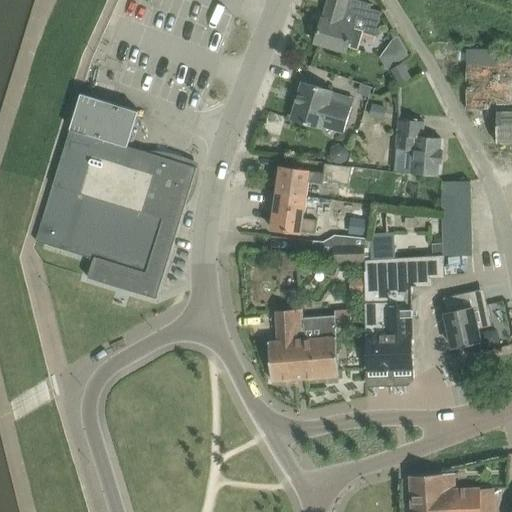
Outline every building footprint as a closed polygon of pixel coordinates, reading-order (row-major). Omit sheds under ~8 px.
[(316,42),(349,52),(351,46),(359,48),(362,37),(375,41),(384,12),(371,8),(373,4),(359,0),(328,0),(324,18),(323,18),(316,42)] [(491,49),(511,85),(511,53),(507,46),(495,53),(492,49),(491,49)] [(511,98),(511,85),(491,49),(478,57),(486,71),(472,79),(490,111),(511,98)] [(402,63),(393,68),(402,83),(411,78),(402,63)] [(293,119),(323,128),(323,126),(344,132),(352,105),(331,99),(334,91),(304,82),(293,119)] [(82,93),(37,240),(92,257),(92,256),(95,257),(89,277),(134,291),(134,290),(158,297),(195,177),(194,177),(188,165),(188,164),(176,160),(129,145),(140,110),(82,93)] [(372,115),(382,117),(385,106),(374,104),(372,115)] [(379,168),(377,179),(408,183),(408,180),(416,181),(416,173),(438,175),(440,162),(443,162),(444,152),(441,151),(442,138),(423,136),(425,121),(399,118),(396,148),(397,148),(395,170),(379,168)] [(351,176),(377,179),(379,168),(353,165),(353,166),(326,162),(324,172),(281,166),(277,192),(308,196),(310,181),(324,183),(324,180),(350,183),(351,176)] [(445,255),(473,255),(471,181),(444,181),(445,255)] [(272,228),(292,231),(303,232),(304,230),(317,232),(318,219),(305,218),(308,196),(277,192),(272,228)] [(366,220),(352,219),(351,232),(365,234),(366,220)] [(371,233),(372,240),(373,259),(397,257),(395,232),(371,233)] [(366,261),(366,259),(366,244),(366,238),(354,236),(336,235),(323,241),(313,240),(310,258),(335,260),(335,262),(366,261)] [(445,255),(445,243),(433,243),(434,255),(444,255),(445,255)] [(296,256),(284,255),(283,268),(295,268),(296,256)] [(366,293),(368,350),(368,370),(415,369),(412,271),(430,270),(429,256),(397,257),(373,259),(366,259),(366,261),(366,271),(365,271),(365,276),(366,293)] [(366,293),(365,276),(353,276),(354,294),(366,293)] [(480,290),(460,294),(445,297),(448,311),(446,311),(454,346),(482,340),(474,308),(483,306),(480,290)] [(353,320),(351,308),(337,310),(339,322),(353,320)] [(303,312),(298,313),(278,314),(280,344),(270,345),(273,380),(304,378),(303,361),(304,361),(303,340),(306,339),(304,318),(303,312)] [(304,318),(306,339),(303,340),(304,361),(303,361),(304,378),(340,375),(336,316),(304,318)] [(456,472),(411,475),(413,511),(496,511),(495,486),(457,488),(456,472)]
